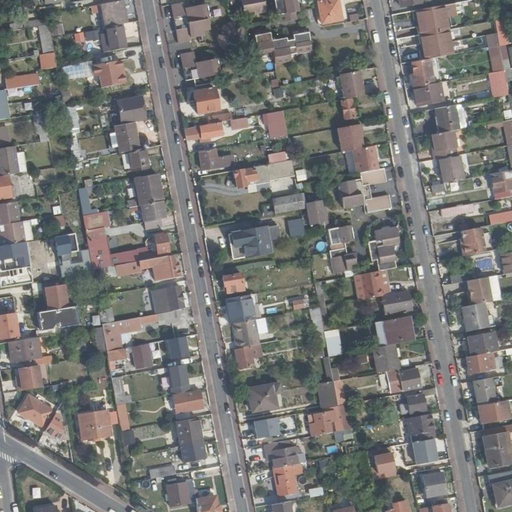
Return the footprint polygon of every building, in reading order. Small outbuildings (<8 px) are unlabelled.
[(107,27),(122,24),(126,23),(121,0),(99,4),(104,27),(107,27)] [(265,0),(242,0),(244,13),(266,11),(265,0)] [(275,0),(279,15),(277,15),(278,23),(297,20),(295,12),(300,11),(297,0),(275,0)] [(313,0),(315,4),(318,3),(322,23),(342,19),(338,0),(313,0)] [(176,29),(209,23),(205,4),(186,8),(185,2),(171,4),(176,29)] [(92,14),(101,11),(99,4),(90,7),(92,14)] [(13,6),(15,22),(21,21),(19,5),(13,6)] [(445,6),(415,11),(420,35),(449,29),(445,6)] [(29,26),(39,25),(45,24),(44,18),(28,21),(29,26)] [(503,31),(501,20),(495,21),(497,32),(503,31)] [(223,49),(241,40),(232,22),(214,31),(223,49)] [(49,52),(53,51),(51,36),(48,23),(45,24),(39,25),(44,53),(49,52)] [(210,29),(209,23),(176,29),(178,42),(192,40),(191,37),(198,35),(204,34),(203,30),(210,29)] [(102,51),(126,47),(122,24),(107,27),(108,32),(99,34),(102,51)] [(449,29),(420,35),(425,60),(430,59),(454,54),(449,29)] [(308,30),(293,33),(294,39),(273,42),(271,31),(255,34),(258,54),(274,52),(275,63),(290,60),(289,55),(312,51),(308,30)] [(76,43),(85,40),(83,32),(73,34),(76,43)] [(510,70),(505,45),(500,46),(504,71),(510,70)] [(494,73),(504,71),(500,46),(490,48),(494,73)] [(196,86),(212,83),(210,76),(219,75),(216,59),(210,60),(209,56),(201,57),(202,61),(196,63),(194,52),(181,55),(186,81),(194,79),(196,86)] [(435,84),(430,59),(425,60),(413,63),(415,73),(412,73),(414,86),(424,84),(425,86),(435,84)] [(119,73),(117,60),(91,64),(93,76),(98,75),(100,87),(124,82),(123,72),(119,73)] [(345,100),(364,96),(359,71),(340,75),(345,100)] [(493,98),(509,95),(506,82),(504,71),(494,73),(489,74),(493,98)] [(21,86),(28,85),(27,76),(6,79),(7,88),(21,86)] [(444,103),(440,83),(435,84),(425,86),(413,88),(415,98),(418,98),(420,108),(444,103)] [(217,88),(194,92),(198,114),(221,110),(217,88)] [(276,98),(283,96),(281,88),(273,89),(276,98)] [(130,98),(134,120),(145,118),(141,96),(130,98)] [(120,123),(134,120),(130,98),(116,101),(120,123)] [(361,117),(357,98),(341,101),(345,120),(361,117)] [(63,108),(68,133),(78,132),(73,105),(63,107),(63,108)] [(453,131),(460,130),(456,105),(435,109),(440,133),(453,131)] [(48,141),(44,113),(35,115),(40,142),(48,141)] [(210,124),(231,120),(229,113),(209,117),(210,124)] [(114,125),(119,153),(129,151),(144,148),(150,147),(148,136),(137,138),(134,122),(114,125)] [(287,136),(285,122),(269,124),(272,139),(287,136)] [(363,133),(362,125),(338,129),(341,149),(363,145),(361,133),(363,133)] [(199,126),(185,129),(187,141),(199,139),(210,137),(216,136),(214,128),(200,131),(199,126)] [(459,156),(453,131),(440,133),(433,135),(435,148),(433,149),(435,161),(438,160),(459,156)] [(502,148),(503,148),(502,140),(494,142),(496,149),(497,149),(502,148)] [(0,175),(6,175),(27,171),(24,152),(16,153),(14,145),(0,147),(0,175)] [(70,146),(72,161),(80,160),(78,149),(75,149),(75,145),(70,146)] [(379,170),(375,146),(364,148),(352,150),(357,174),(360,173),(367,172),(379,170)] [(148,168),(144,148),(129,151),(132,170),(148,168)] [(216,158),(215,149),(199,152),(203,170),(234,164),(233,155),(216,158)] [(269,155),(271,164),(286,161),(284,153),(269,155)] [(447,183),(464,180),(460,156),(459,156),(438,160),(439,168),(441,167),(443,176),(444,184),(447,183)] [(271,164),(266,165),(267,167),(244,171),(243,170),(234,172),(235,178),(236,178),(238,189),(247,187),(246,186),(257,184),(270,182),(270,181),(295,176),(292,161),(292,160),(286,161),(271,164)] [(295,171),(297,181),(306,180),(304,169),(295,171)] [(387,183),(385,169),(383,169),(379,170),(367,172),(360,173),(361,181),(339,184),(343,210),(355,208),(355,205),(365,203),(367,215),(392,210),(389,197),(371,200),(365,201),(363,187),(369,186),(387,183)] [(510,192),(511,191),(511,170),(496,174),(491,175),(495,193),(510,190),(510,192)] [(0,175),(0,198),(10,196),(6,175),(0,175)] [(133,191),(135,206),(140,205),(151,203),(151,202),(162,200),(158,178),(143,181),(145,189),(133,191)] [(448,191),(447,183),(444,184),(432,186),(433,193),(448,191)] [(77,188),(78,191),(82,216),(89,214),(85,187),(77,188)] [(273,200),(275,214),(293,211),(291,197),(291,196),(273,200)] [(293,211),(301,209),(298,196),(291,197),(293,211)] [(309,225),(318,223),(318,226),(328,224),(326,213),(323,214),(321,199),(305,202),(309,225)] [(21,222),(18,201),(0,203),(0,234),(1,234),(3,245),(27,241),(24,221),(21,222)] [(151,203),(140,205),(143,222),(147,221),(155,220),(165,218),(162,201),(151,203)] [(473,204),(442,210),(443,218),(475,212),(473,204)] [(63,225),(60,211),(56,212),(57,218),(51,219),(52,227),(63,225)] [(89,214),(82,216),(85,233),(100,230),(97,213),(89,214)] [(511,222),(511,213),(497,216),(499,225),(503,224),(511,222)] [(290,237),(305,234),(302,219),(287,222),(290,237)] [(147,221),(148,229),(156,227),(155,220),(147,221)] [(228,235),(231,248),(234,248),(268,241),(280,239),(277,225),(228,235)] [(326,229),(329,244),(351,240),(348,225),(326,229)] [(379,271),(383,270),(397,268),(393,244),(396,243),(395,237),(398,237),(396,227),(373,230),(375,241),(366,242),(370,261),(378,260),(379,263),(376,263),(377,271),(379,271)] [(463,257),(485,253),(480,228),(461,232),(462,239),(463,245),(460,245),(463,257)] [(100,230),(85,233),(86,240),(101,237),(100,230)] [(133,232),(113,235),(116,252),(136,249),(133,232)] [(154,235),(158,254),(169,252),(165,233),(154,235)] [(65,234),(54,236),(57,254),(58,254),(60,262),(69,260),(65,234)] [(101,237),(86,240),(88,251),(92,270),(138,261),(137,255),(136,249),(116,252),(113,235),(101,237)] [(234,248),(236,259),(271,253),(268,241),(234,248)] [(328,257),(331,273),(356,268),(353,252),(345,254),(344,248),(328,250),(329,257),(328,257)] [(92,270),(88,251),(80,253),(82,264),(72,266),(71,264),(64,265),(66,277),(72,276),(92,273),(92,270)] [(137,255),(138,261),(153,258),(152,252),(137,255)] [(503,266),(504,274),(511,272),(511,253),(501,256),(502,259),(500,262),(501,265),(503,266)] [(92,270),(92,273),(93,280),(141,271),(141,268),(152,266),(155,281),(180,276),(179,268),(176,269),(173,256),(92,270)] [(381,296),(387,294),(383,270),(379,271),(381,280),(378,281),(381,296)] [(365,299),(381,296),(378,281),(381,280),(379,271),(377,271),(361,275),(365,299)] [(467,281),(473,280),(472,272),(450,276),(452,284),(467,281)] [(223,294),(244,290),(241,273),(221,277),(223,285),(221,286),(223,294)] [(360,300),(365,299),(361,275),(356,275),(360,300)] [(470,306),(483,304),(492,302),(488,280),(487,277),(473,280),(467,281),(469,291),(470,297),(469,299),(470,306)] [(319,307),(325,306),(321,282),(314,283),(319,307)] [(63,286),(43,290),(47,312),(67,309),(63,286)] [(169,288),(173,309),(184,307),(180,286),(169,288)] [(156,313),(173,309),(169,288),(152,291),(156,313)] [(143,294),(147,308),(154,305),(150,292),(143,294)] [(385,315),(412,310),(408,292),(382,297),(385,315)] [(258,303),(256,294),(226,299),(231,324),(234,323),(254,320),(251,305),(258,303)] [(294,309),(304,307),(303,300),(293,302),(294,309)] [(467,332),(488,328),(483,304),(470,306),(462,308),(467,332)] [(110,305),(98,307),(101,324),(113,321),(110,305)] [(324,333),(330,331),(325,306),(319,307),(324,333)] [(47,312),(36,314),(40,332),(79,325),(76,307),(67,309),(47,312)] [(315,334),(324,333),(319,307),(310,309),(315,334)] [(180,320),(178,310),(156,314),(158,324),(180,320)] [(0,313),(0,338),(11,337),(7,312),(0,313)] [(113,321),(101,324),(102,327),(104,343),(106,351),(123,348),(120,332),(140,328),(138,317),(113,321)] [(412,341),(408,317),(383,321),(388,346),(394,344),(412,341)] [(268,333),(265,318),(255,319),(258,334),(268,333)] [(250,346),(260,344),(258,334),(255,319),(254,320),(234,323),(238,348),(249,347),(250,346)] [(104,343),(102,327),(94,328),(97,344),(104,343)] [(343,354),(338,330),(330,331),(324,333),(328,357),(343,354)] [(471,356),(497,351),(494,333),(468,338),(471,356)] [(79,348),(85,347),(83,335),(75,336),(77,348),(79,348)] [(14,341),(9,342),(12,363),(33,360),(34,365),(38,365),(53,363),(51,354),(42,356),(39,337),(25,339),(20,340),(14,341)] [(151,365),(147,343),(132,346),(134,352),(133,353),(136,368),(151,365)] [(394,344),(388,346),(374,348),(378,373),(386,372),(398,370),(399,369),(394,344)] [(251,351),(250,346),(249,347),(243,348),(245,360),(238,362),(239,370),(254,367),(251,351)] [(130,347),(123,348),(106,351),(106,354),(108,361),(127,357),(126,353),(131,352),(130,347)] [(235,350),(238,362),(245,360),(243,348),(235,350)] [(501,368),(498,351),(497,351),(471,356),(467,357),(470,375),(501,368)] [(323,358),(327,379),(339,377),(337,367),(330,368),(328,357),(323,358)] [(87,364),(89,372),(96,371),(95,363),(87,364)] [(189,385),(185,364),(167,368),(171,389),(189,385)] [(34,365),(18,368),(19,375),(20,382),(16,383),(18,391),(41,387),(38,365),(34,365)] [(124,367),(109,370),(111,379),(121,377),(126,376),(124,367)] [(398,372),(398,370),(386,372),(390,393),(402,391),(421,387),(416,368),(398,372)] [(386,372),(378,373),(380,382),(387,381),(386,372)] [(125,404),(131,402),(130,395),(125,396),(121,377),(111,379),(111,382),(112,388),(116,405),(125,404)] [(495,403),(490,379),(473,382),(477,406),(495,403)] [(333,382),(333,381),(317,384),(321,409),(337,406),(333,382)] [(343,400),(340,381),(333,382),(337,406),(344,405),(343,400)] [(248,389),(252,412),(277,407),(274,394),(282,392),(280,383),(248,389)] [(176,413),(203,408),(200,390),(190,392),(190,394),(173,397),(176,413)] [(407,398),(408,403),(402,404),(404,414),(425,410),(422,395),(407,398)] [(18,414),(42,428),(52,412),(28,397),(18,414)] [(345,405),(346,409),(374,404),(373,400),(349,404),(345,405)] [(497,403),(495,403),(477,406),(481,425),(500,421),(497,403)] [(120,431),(126,430),(129,430),(125,404),(116,405),(120,431)] [(344,405),(337,406),(342,430),(350,429),(346,409),(345,405),(344,405)] [(81,440),(110,435),(106,411),(77,416),(81,440)] [(307,416),(311,436),(331,432),(329,423),(335,422),(333,411),(307,416)] [(420,433),(421,441),(434,438),(436,438),(432,414),(407,418),(410,435),(420,433)] [(176,421),(181,446),(202,442),(198,417),(176,421)] [(276,417),(253,422),(258,440),(281,435),(276,417)] [(120,431),(124,452),(128,451),(126,443),(128,443),(126,430),(120,431)] [(483,438),(489,467),(511,462),(506,433),(483,438)] [(439,461),(434,438),(421,441),(411,443),(416,465),(439,461)] [(302,463),(307,462),(305,453),(297,454),(296,446),(290,447),(289,440),(264,444),(266,453),(271,452),(273,460),(274,468),(302,463)] [(181,446),(181,449),(184,463),(205,459),(202,442),(181,446)] [(327,454),(338,451),(336,445),(326,447),(327,454)] [(344,448),(345,455),(357,453),(355,446),(348,447),(344,448)] [(383,448),(372,450),(378,480),(388,478),(383,448)] [(304,473),(302,463),(274,468),(273,469),(277,495),(295,492),(293,475),(304,473)] [(158,469),(160,477),(176,474),(174,466),(158,469)] [(133,480),(149,478),(148,471),(132,473),(133,480)] [(426,497),(446,493),(442,472),(422,476),(426,497)] [(511,480),(493,485),(498,506),(511,502),(511,480)] [(196,502),(196,500),(192,482),(166,487),(170,507),(196,502)] [(308,489),(309,497),(323,496),(322,487),(308,489)] [(196,502),(197,511),(220,511),(221,511),(219,505),(217,504),(216,497),(196,500),(196,502)] [(419,509),(419,511),(447,511),(446,499),(430,501),(431,507),(419,509)] [(291,511),(289,501),(272,504),(273,511),(291,511)] [(411,511),(409,501),(392,504),(394,510),(386,511),(385,511),(411,511)]
